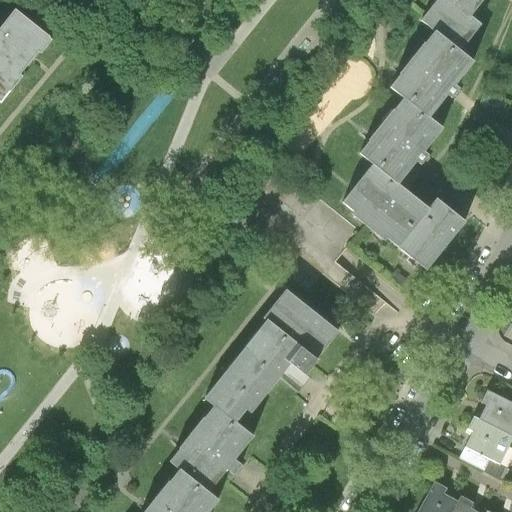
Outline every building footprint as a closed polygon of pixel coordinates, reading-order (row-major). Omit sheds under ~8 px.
[(436,0),(420,21),(432,30),(458,51),(479,24),(469,17),(482,0),(436,0)] [(0,100),(1,101),(13,87),(23,74),(21,72),(39,50),(41,51),(53,36),(16,7),(0,27),(0,100)] [(472,61),(458,51),(432,30),(399,73),(389,86),(403,97),(428,117),(446,94),(451,98),(460,87),(455,83),(472,61)] [(441,127),(428,117),(403,97),(393,110),(392,109),(367,139),(369,140),(357,154),(371,165),(396,185),(416,160),(419,163),(427,154),(423,151),(441,127)] [(428,210),(396,185),(371,165),(339,206),(351,215),(349,218),(382,244),(384,242),(396,251),(428,210)] [(434,203),(428,210),(396,251),(425,274),(463,225),(434,203)] [(268,315),(270,316),(320,356),(343,328),(291,287),(268,315)] [(310,369),(320,356),(270,316),(208,394),(218,402),(239,418),(249,405),(254,409),(296,358),(310,369)] [(489,405),(481,421),(511,436),(511,404),(488,392),(483,402),(489,405)] [(257,432),(239,418),(218,402),(208,414),(207,413),(183,443),(185,445),(174,457),(183,464),(212,487),(229,466),(236,472),(245,461),(238,455),(257,432)] [(500,465),(511,441),(511,436),(481,421),(475,418),(469,430),(475,433),(468,448),(500,465)] [(511,470),(500,465),(468,448),(465,447),(459,458),(505,481),(511,470)] [(207,511),(222,495),(212,487),(183,464),(174,476),(173,475),(148,506),(149,507),(145,511),(207,511)] [(416,511),(451,511),(458,499),(445,492),(447,487),(435,480),(416,511)] [(461,494),(458,499),(451,511),(480,511),(470,506),(473,501),(461,494)]
